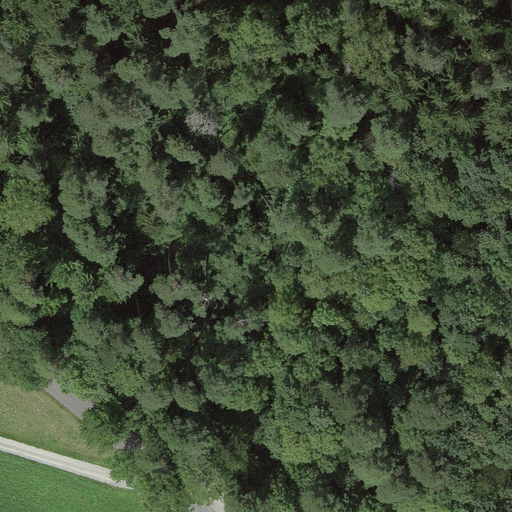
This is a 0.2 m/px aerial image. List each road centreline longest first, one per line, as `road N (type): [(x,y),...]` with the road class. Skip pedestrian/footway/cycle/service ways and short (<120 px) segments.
road 1 (unclassified): [(196,511),(0,345)]
road 2 (track): [(0,441),(232,511)]
